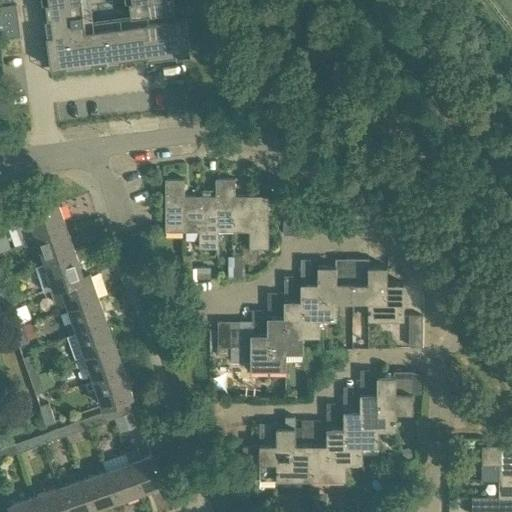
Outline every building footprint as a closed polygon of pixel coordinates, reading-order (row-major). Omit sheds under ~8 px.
[(65,66),(65,69),(94,65),(93,62),(106,61),(107,64),(121,62),(121,59),(147,55),(147,58),(176,54),(175,51),(189,50),(185,18),(85,30),(80,0),(48,0),(49,2),(45,2),(47,18),(50,17),(53,34),(46,35),(49,58),(50,68),(65,66)] [(164,0),(131,0),(132,0),(129,1),(131,16),(166,11),(164,0)] [(0,31),(1,38),(21,36),(16,4),(0,6),(0,31)] [(249,213),(249,195),(234,195),(234,178),(215,178),(215,195),(216,195),(217,231),(218,231),(233,231),(232,214),(249,213)] [(200,213),(200,195),(184,195),(184,179),(165,179),(165,232),(182,231),(182,214),(200,213)] [(216,195),(215,195),(200,195),(200,213),(182,214),(182,231),(199,231),(199,248),(218,248),(218,231),(217,231),(216,195)] [(232,214),(233,231),(249,231),(249,248),(268,248),(268,195),(249,195),(249,213),(232,214)] [(67,229),(58,205),(14,220),(23,244),(36,239),(67,229)] [(298,234),(298,232),(298,210),(283,210),(283,234),(298,234)] [(75,252),(67,229),(36,239),(45,263),(75,252)] [(83,276),(75,252),(45,263),(53,287),(60,284),(83,276)] [(336,282),(347,282),(346,258),(335,258),(335,265),(336,265),(336,282)] [(357,258),(346,258),(347,282),(352,282),(357,282),(357,258)] [(352,302),(367,302),(387,301),(387,282),(387,266),(369,266),(369,258),(357,258),(357,282),(352,282),(352,302)] [(242,261),(233,262),(233,275),(242,275),(242,261)] [(191,275),(191,262),(183,262),(183,275),(191,275)] [(352,302),(352,282),(347,282),(336,282),(336,265),(335,265),(317,265),(317,282),(318,301),(335,302),(336,302),(352,302)] [(196,268),(196,277),(209,277),(209,267),(196,267),(196,268)] [(90,274),(83,276),(60,284),(68,309),(99,298),(90,274)] [(4,277),(0,278),(0,294),(2,299),(10,295),(4,277)] [(301,318),(320,319),(320,318),(336,318),(336,302),(335,302),(318,301),(317,282),(300,282),(300,299),(301,318)] [(404,282),(387,282),(387,301),(367,302),(367,318),(404,318),(404,282)] [(99,298),(68,309),(77,332),(107,322),(99,298)] [(284,299),(284,316),(285,335),(302,335),(303,335),(320,335),(320,319),(301,318),(300,299),(284,299)] [(6,310),(12,329),(21,325),(15,307),(6,310)] [(422,346),(422,314),(409,314),(409,346),(422,346)] [(303,352),(303,335),(302,335),(285,335),(284,316),(267,316),(267,333),(268,352),(286,352),(303,352)] [(239,346),(228,346),(217,347),(218,347),(218,355),(230,355),(230,363),(250,363),(250,369),(286,369),(286,352),(268,352),(267,333),(252,333),(252,320),(239,321),(239,346)] [(217,347),(228,346),(228,321),(217,321),(217,347)] [(239,346),(239,321),(228,321),(228,346),(239,346)] [(115,345),(107,322),(77,332),(85,356),(115,345)] [(21,325),(12,329),(18,346),(28,343),(21,325)] [(85,356),(93,379),(123,368),(115,345),(85,356)] [(23,358),(29,375),(38,372),(32,354),(23,358)] [(132,393),(123,368),(93,379),(102,403),(132,393)] [(38,372),(29,375),(35,393),(44,390),(43,387),(53,384),(48,369),(38,372)] [(412,412),(412,393),(411,393),(411,370),(396,370),(396,376),(376,376),(376,393),(377,393),(377,411),(395,411),(395,412),(412,412)] [(377,393),(376,393),(359,393),(359,409),(361,410),(360,428),(379,428),(379,429),(395,429),(395,412),(395,411),(377,411),(377,393)] [(49,402),(39,406),(46,424),(55,421),(49,402)] [(137,426),(132,412),(128,403),(110,409),(113,418),(115,417),(120,432),(137,426)] [(361,410),(359,409),(359,410),(343,409),(343,426),(343,444),(362,445),(379,446),(379,429),(379,428),(360,428),(361,410)] [(108,420),(104,411),(86,418),(89,427),(108,420)] [(295,443),(295,426),(295,416),(285,416),(285,426),(277,426),(277,422),(259,422),(259,479),(276,479),(275,462),(293,462),(293,443),(295,443)] [(69,424),(72,433),(89,427),(86,418),(69,424)] [(362,462),(362,445),(343,444),(343,426),(326,426),(326,443),(327,461),(345,462),(362,462)] [(57,428),(39,434),(42,443),(60,437),(57,428)] [(21,441),(24,450),(42,443),(39,434),(21,441)] [(276,479),(310,479),(310,443),(295,443),(293,443),(293,462),(275,462),(276,479)] [(326,443),(310,443),(310,479),(345,479),(345,462),(327,461),(326,443)] [(0,458),(12,454),(9,445),(0,448),(0,458)] [(511,445),(481,446),(481,465),(498,465),(498,480),(511,479),(511,445)] [(410,447),(401,449),(404,459),(413,457),(410,447)] [(163,484),(152,454),(141,458),(138,448),(126,452),(129,462),(128,462),(139,493),(163,484)] [(139,493),(128,462),(105,470),(115,501),(139,493)] [(81,479),(92,509),(115,501),(105,470),(81,479)] [(453,472),(453,481),(468,481),(468,472),(453,472)] [(386,489),(392,483),(388,473),(378,478),(386,489)] [(84,511),(92,509),(81,479),(58,487),(66,511),(84,511)] [(511,479),(498,480),(498,496),(498,498),(511,497),(511,479)] [(34,495),(39,511),(66,511),(58,487),(34,495)] [(10,504),(12,511),(39,511),(34,495),(10,504)] [(511,511),(511,497),(498,498),(498,496),(481,496),(481,511),(511,511)]
